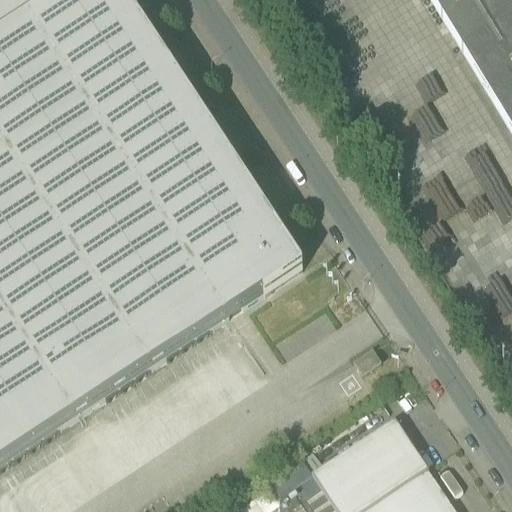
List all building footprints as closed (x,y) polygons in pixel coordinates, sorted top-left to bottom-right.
[(0,0),(0,14),(21,0),(0,0)] [(132,0),(21,0),(0,14),(0,477),(312,272),(132,0)] [(511,0),(428,0),(511,137),(511,0)] [(361,382),(381,369),(372,356),(353,369),(361,382)] [(450,511),(428,479),(429,479),(395,428),(312,483),(330,511),(450,511)] [(310,511),(301,497),(280,511),(310,511)]
